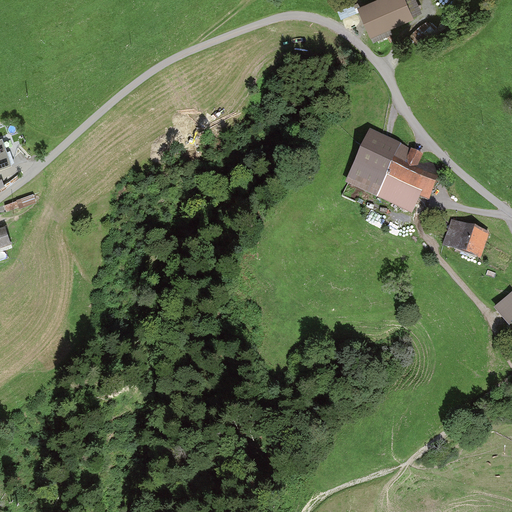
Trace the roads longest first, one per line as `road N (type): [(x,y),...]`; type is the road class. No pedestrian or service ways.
road 1 (residential): [(511,214),(435,149),(358,45),(298,15),(187,54),(140,80),(0,198)]
road 2 (track): [(511,222),(509,212),(445,204),(425,206),(418,218),(484,310),(501,348)]
